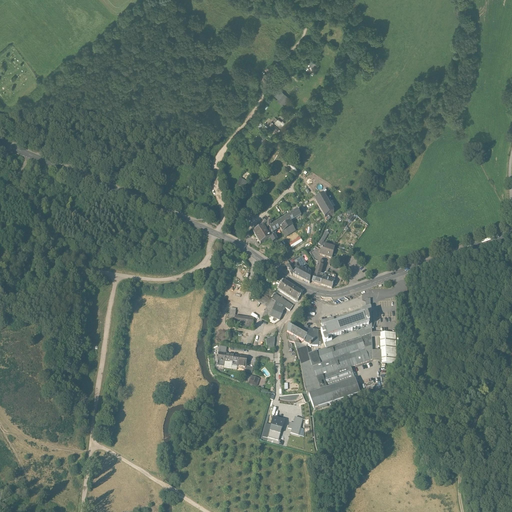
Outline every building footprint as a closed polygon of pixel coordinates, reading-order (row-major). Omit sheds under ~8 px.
[(316,65),(310,61),(307,65),(309,66),(304,73),(308,76),(316,65)] [(289,99),(279,90),(273,96),(278,101),(276,102),(282,107),(289,99)] [(280,117),(274,122),(280,129),(286,124),(280,117)] [(279,129),(273,124),(271,127),(277,132),(279,129)] [(252,176),(245,171),(241,178),(240,177),(236,185),(244,189),(252,176)] [(178,180),(172,174),(164,182),(171,188),(178,180)] [(194,189),(188,185),(184,189),(190,194),(194,189)] [(315,201),(327,221),(330,218),(328,216),(334,213),(324,195),(315,201)] [(301,216),(297,210),(292,214),(295,219),(301,216)] [(292,214),(287,217),(290,222),(295,219),(292,214)] [(287,217),(277,223),(280,228),(282,232),(293,226),(290,222),(287,217)] [(267,221),(262,224),(264,227),(253,233),(260,244),(270,238),(274,236),(272,233),(269,227),(270,226),(267,221)] [(270,226),(269,227),(272,233),(280,228),(277,223),(270,226)] [(293,226),(282,232),(285,237),(296,231),(293,226)] [(322,238),(318,244),(321,246),(325,240),(328,234),(325,232),(322,238)] [(323,244),(320,255),(331,259),(334,248),(323,244)] [(294,261),(295,265),(299,263),(302,268),(306,266),(302,257),(294,261)] [(291,276),(293,276),(295,273),(302,268),(299,263),(295,265),(292,266),(291,265),(286,267),(291,276)] [(293,276),(309,284),(310,275),(302,268),(295,273),(293,276)] [(326,276),(320,274),(315,273),(312,282),(321,285),(323,279),(325,279),(326,278),(326,276)] [(323,279),(321,285),(332,288),(334,281),(326,278),(325,279),(323,279)] [(302,293),(284,281),(278,290),(297,301),(302,293)] [(254,299),(260,304),(267,307),(262,320),(274,325),(280,321),(285,309),(290,312),(292,307),(262,287),(254,299)] [(372,334),(371,306),(370,307),(366,308),(321,324),(324,330),(321,331),(321,335),(323,339),(322,339),(326,350),(308,356),(306,350),(297,352),(302,367),(305,390),(312,410),(361,393),(353,368),(373,361),(372,351),(372,337),(372,334)] [(227,325),(252,329),(254,320),(235,316),(236,310),(230,309),(227,325)] [(290,329),(288,328),(287,335),(290,343),(293,344),(295,344),(297,352),(306,350),(306,348),(307,346),(312,348),(318,347),(318,332),(314,332),(310,331),(307,330),(308,328),(305,327),(301,334),(290,329)] [(395,363),(394,333),(380,333),(380,337),(381,351),(381,364),(395,363)] [(274,348),(275,338),(266,339),(267,349),(274,348)] [(218,353),(219,353),(225,354),(227,347),(219,346),(218,353)] [(372,351),(373,361),(376,362),(381,364),(381,351),(376,351),(372,351)] [(232,365),(233,355),(225,354),(219,353),(217,366),(231,368),(232,365)] [(245,369),(247,357),(233,355),(232,365),(238,366),(237,368),(245,369)] [(259,380),(251,377),(250,378),(249,382),(249,384),(257,387),(259,380)] [(284,420),(270,417),(268,424),(267,424),(264,437),(279,441),(284,420)] [(302,420),(295,418),(293,424),(291,430),(290,433),(298,436),(300,429),(302,420)]
